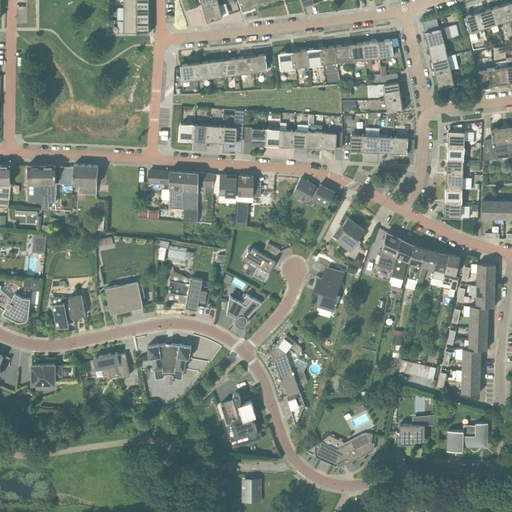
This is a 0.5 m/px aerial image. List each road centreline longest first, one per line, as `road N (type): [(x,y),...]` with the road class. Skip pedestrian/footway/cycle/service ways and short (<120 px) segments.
road 1 (residential): [(511,469),(430,467),(348,486),(314,477),(288,453),(265,384),(243,351)]
road 2 (residential): [(406,212),(318,173),(150,159)]
road 3 (residential): [(243,351),(212,330),(173,323),(52,345),(0,333)]
road 4 (residential): [(160,39),(404,10)]
road 5 (residential): [(9,153),(11,0)]
road 6 (residential): [(500,402),(511,261)]
road 7 (residential): [(150,159),(9,153)]
road 8 (residential): [(150,159),(160,39)]
